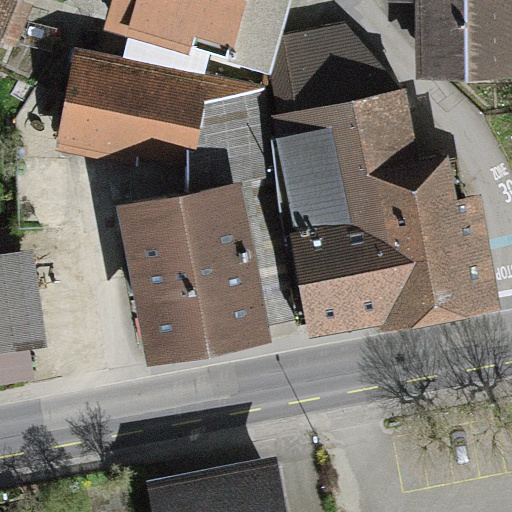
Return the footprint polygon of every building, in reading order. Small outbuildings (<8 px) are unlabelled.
[(22,1),(19,0),(0,0),(0,36),(6,39),(22,1)] [(113,0),(108,17),(134,25),(125,53),(265,82),(267,65),(274,47),(286,0),(113,0)] [(503,0),(418,0),(420,64),(430,63),(505,62),(503,0)] [(405,92),(359,41),(315,50),(313,34),(284,39),(280,47),(281,56),(276,57),(276,81),(301,225),(281,228),(297,320),(299,319),(479,287),(462,193),(446,195),(439,159),(416,162),(405,92)] [(65,124),(137,140),(134,200),(161,344),(297,320),(272,176),(277,174),(273,146),(270,147),(261,87),(80,52),(65,124)] [(0,348),(32,343),(19,251),(0,254),(0,348)] [(276,511),(270,470),(163,493),(167,511),(276,511)]
